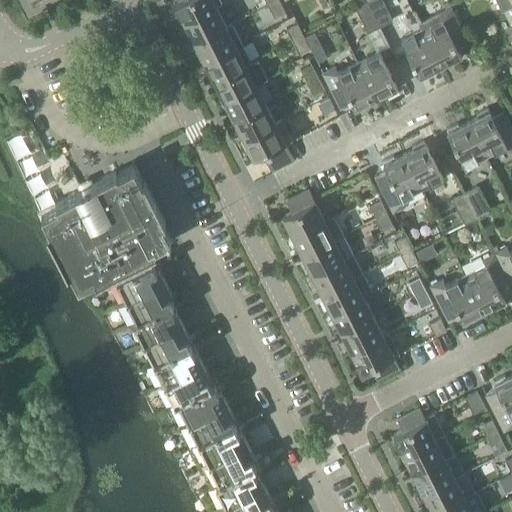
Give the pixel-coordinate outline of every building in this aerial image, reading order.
[(185,22),(217,6),(222,3),(220,0),(173,0),(175,2),(185,22)] [(280,0),(274,0),(268,3),(274,17),(286,11),(280,0)] [(367,0),(366,0),(355,6),(368,32),(380,25),(367,0)] [(367,0),(380,25),(393,19),(382,0),(367,0)] [(511,0),(499,0),(507,14),(511,11),(511,0)] [(217,6),(185,22),(194,41),(226,24),(226,23),(217,6)] [(422,28),(440,64),(449,60),(451,62),(463,56),(458,48),(469,42),(452,6),(439,13),(420,23),(422,28)] [(231,21),(226,23),(226,24),(194,41),(204,60),(236,44),(242,41),(231,21)] [(293,40),(304,35),(298,22),(287,27),(293,40)] [(440,64),(422,28),(401,39),(421,78),(433,72),(431,69),(440,64)] [(311,31),(304,35),(310,46),(317,42),(311,31)] [(304,35),(293,40),(299,53),(311,47),(310,46),(304,35)] [(252,61),(242,41),(236,44),(204,60),(214,80),(246,64),(252,61)] [(358,61),(376,97),(385,92),(387,95),(398,89),(379,50),(358,61)] [(246,64),(214,80),(224,99),(256,83),(267,77),(258,58),(252,61),(246,64)] [(376,97),(358,61),(338,71),(335,65),(323,72),(341,107),(352,101),(357,110),(369,104),(367,101),(376,97)] [(307,81),(318,75),(312,63),(301,69),(307,81)] [(318,75),(307,81),(314,94),(325,88),(318,75)] [(224,99),(234,119),(266,102),(256,83),(224,99)] [(327,97),(315,103),(322,115),(333,109),(327,97)] [(243,138),(276,122),(266,102),(234,119),(243,138)] [(469,120),(487,155),(506,145),(509,151),(511,149),(511,125),(504,109),(492,115),(488,106),(476,112),(477,115),(469,120)] [(276,122),(243,138),(253,158),(263,153),(273,171),(295,161),(287,143),(293,140),(282,119),(276,122)] [(487,155),(469,120),(459,124),(458,122),(446,128),(466,166),(487,155)] [(404,152),(422,188),(443,177),(424,139),(412,145),(413,148),(404,152)] [(422,188),(404,152),(395,157),(394,154),(382,160),(386,169),(375,175),(393,210),(405,204),(403,198),(422,188)] [(116,170),(92,182),(91,178),(79,184),(80,188),(56,200),(58,203),(41,211),(50,227),(47,228),(67,270),(70,268),(78,284),(95,276),(96,279),(113,271),(113,270),(149,252),(156,248),(155,246),(171,237),(163,221),(166,220),(145,179),(142,180),(134,164),(118,172),(116,170)] [(465,191),(478,216),(489,210),(476,185),(465,191)] [(293,235),(325,219),(309,188),(286,199),(292,210),(283,215),(293,235)] [(478,216),(465,191),(452,197),(465,223),(478,216)] [(376,217),(387,211),(380,199),(369,204),(376,217)] [(387,211),(376,217),(382,230),(393,224),(387,211)] [(302,254),(335,238),(343,234),(334,214),(325,219),(293,235),(302,254)] [(335,238),(302,254),(312,274),(344,257),(353,253),(343,234),(335,238)] [(401,252),(412,247),(405,234),(394,240),(401,252)] [(496,251),(511,283),(511,250),(510,251),(507,246),(496,251)] [(412,247),(401,252),(407,266),(418,260),(412,247)] [(466,274),(484,309),(493,305),(494,308),(506,301),(502,293),(511,287),(511,283),(496,251),(483,258),(486,264),(466,274)] [(127,299),(166,279),(159,266),(157,267),(149,252),(113,270),(113,271),(119,282),(117,289),(120,295),(126,297),(127,299)] [(322,293),(363,272),(353,253),(344,257),(312,274),(322,293)] [(363,272),(322,293),(332,312),(364,295),(364,296),(373,291),(363,272)] [(484,309),(466,274),(446,284),(443,278),(431,284),(449,320),(460,314),(464,323),(476,317),(475,314),(484,309)] [(415,294),(426,288),(419,276),(408,281),(415,294)] [(137,319),(171,303),(174,301),(170,293),(172,292),(166,279),(127,299),(128,301),(126,308),(129,313),(136,315),(137,319)] [(426,288),(415,294),(421,307),(432,301),(426,288)] [(342,332),(374,315),(364,296),(364,295),(332,312),(342,332)] [(171,303),(137,319),(134,321),(136,325),(134,331),(137,337),(143,339),(144,341),(183,322),(176,309),(174,310),(171,303)] [(374,315),(342,332),(351,350),(383,334),(374,315)] [(436,335),(447,329),(440,317),(429,322),(436,335)] [(183,322),(144,341),(145,343),(143,350),(146,356),(153,358),(155,362),(191,343),(187,336),(189,335),(183,322)] [(389,332),(383,334),(351,350),(361,371),(371,366),(377,377),(399,366),(394,356),(400,353),(389,332)] [(191,343),(155,362),(157,366),(154,372),(157,378),(164,380),(165,382),(203,362),(197,349),(195,351),(191,343)] [(179,401),(211,383),(208,377),(210,375),(203,362),(165,382),(166,384),(164,391),(167,396),(173,398),(175,403),(179,401)] [(511,373),(506,376),(505,373),(493,379),(497,388),(486,394),(504,429),(511,425),(511,373)] [(211,383),(179,401),(181,405),(179,411),(182,417),(188,419),(189,421),(228,401),(221,388),(219,389),(215,382),(211,383)] [(473,413),(486,407),(477,390),(465,396),(473,413)] [(228,401),(189,421),(190,423),(188,430),(191,435),(197,437),(199,441),(236,423),(232,416),(234,414),(228,401)] [(403,454),(436,437),(444,433),(434,412),(425,416),(420,406),(397,418),(403,429),(393,434),(403,454)] [(487,437),(498,431),(491,418),(480,423),(487,437)] [(236,423),(199,441),(201,445),(199,452),(202,457),(209,460),(210,462),(248,442),(242,429),(240,430),(236,423)] [(498,431),(487,437),(493,449),(504,443),(498,431)] [(436,437),(403,454),(414,474),(446,457),(454,453),(444,433),(436,437)] [(248,442),(210,462),(211,464),(209,470),(211,476),(218,478),(220,481),(253,466),(257,464),(253,456),(255,455),(248,442)] [(446,457),(414,474),(424,494),(456,477),(467,472),(456,452),(454,453),(446,457)] [(227,504),(265,485),(259,472),(257,473),(253,466),(220,481),(216,483),(219,488),(216,494),(219,500),(226,502),(227,504)] [(456,477),(424,494),(432,511),(434,511),(465,496),(475,492),(465,473),(456,477)] [(265,485),(227,504),(228,506),(225,511),(261,511),(274,506),(270,499),(272,498),(265,485)] [(465,496),(434,511),(481,511),(487,509),(477,490),(465,496)]
